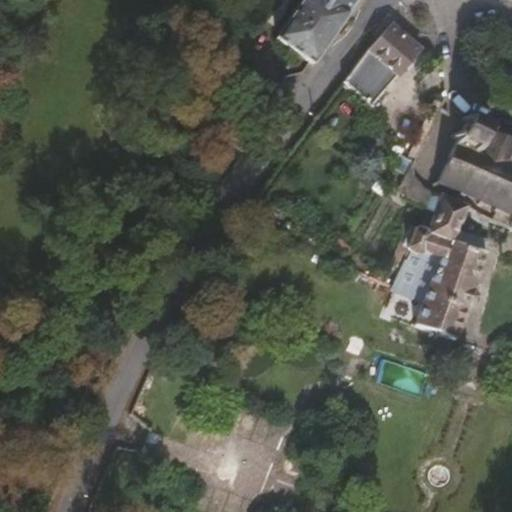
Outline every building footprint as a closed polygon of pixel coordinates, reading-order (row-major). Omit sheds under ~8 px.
[(292,0),(280,16),(309,39),(314,42),(344,0),(292,0)] [(385,33),(339,88),(368,112),(414,60),(385,33)] [(225,134),(237,142),(257,114),(238,101),(225,120),(231,125),(225,134)] [(431,176),(511,214),(511,131),(464,109),(431,176)] [(452,196),(428,184),(410,222),(406,220),(398,236),(424,249),(402,316),(442,330),(480,224),(447,207),(452,196)]
